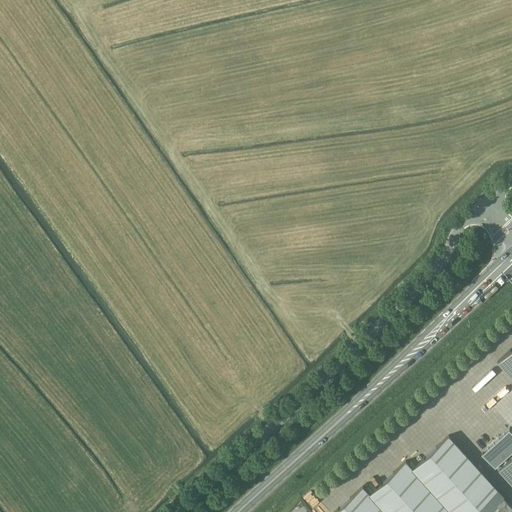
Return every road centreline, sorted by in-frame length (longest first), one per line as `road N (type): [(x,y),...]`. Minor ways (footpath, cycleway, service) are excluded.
road 1 (unclassified): [(178,511),(436,269),(455,231),(483,206)]
road 2 (secondary): [(511,250),(340,421)]
road 3 (secondary): [(340,421),(511,268)]
road 4 (secondary): [(239,511),(340,421)]
